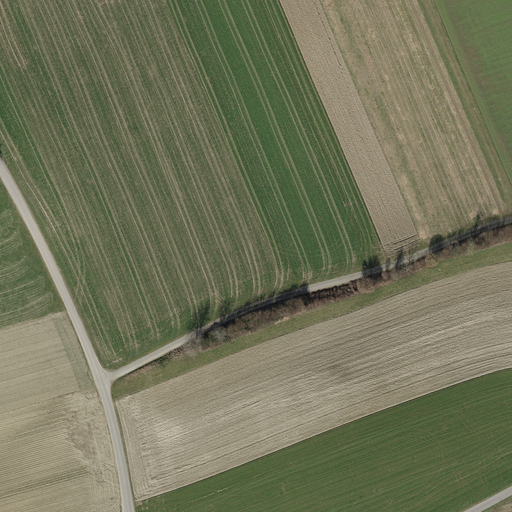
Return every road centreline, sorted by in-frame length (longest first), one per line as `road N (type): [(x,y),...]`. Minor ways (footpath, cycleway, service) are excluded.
road 1 (track): [(103,382),(249,310),(395,267),(511,220)]
road 2 (unclassified): [(129,511),(103,382),(0,167)]
